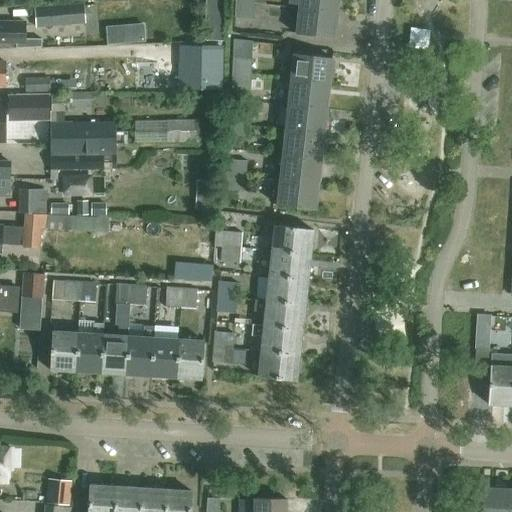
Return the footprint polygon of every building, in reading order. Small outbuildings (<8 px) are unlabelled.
[(36,28),(86,23),(86,22),(96,21),(93,0),(84,1),(84,3),(34,7),(36,28)] [(255,1),(249,0),(235,0),(235,18),(254,19),(255,1)] [(300,0),(300,6),(338,10),(338,0),(300,0)] [(338,10),(300,6),(297,32),(335,36),(338,10)] [(211,13),(210,28),(220,29),(222,13),(211,13)] [(0,40),(11,41),(16,41),(16,48),(42,47),(42,38),(26,39),(26,22),(0,21),(0,40)] [(114,27),(115,38),(134,37),(133,26),(114,27)] [(37,69),(78,70),(78,63),(88,63),(89,50),(78,50),(78,48),(37,48),(36,55),(25,55),(25,58),(9,57),(9,67),(37,67),(37,69)] [(335,67),(332,67),(333,56),(295,52),(292,78),(330,82),(330,78),(334,79),(335,67)] [(232,71),(251,73),(252,60),(233,59),(232,71)] [(251,73),(232,71),(231,89),(250,90),(251,73)] [(50,77),(25,78),(26,92),(51,92),(50,77)] [(289,103),(327,107),(330,82),(292,78),(289,103)] [(9,94),(9,111),(9,116),(20,115),(20,121),(48,120),(48,110),(47,93),(9,94)] [(286,128),(324,132),(327,107),(289,103),(286,128)] [(230,121),(249,123),(250,110),(230,109),(230,121)] [(51,120),(51,134),(51,168),(116,167),(115,121),(64,121),(64,110),(48,110),(48,120),(51,120)] [(198,120),(135,120),(135,140),(199,140),(198,120)] [(249,123),(230,121),(229,140),(249,141),(249,123)] [(283,152),(322,157),(324,132),(286,128),(283,152)] [(280,177),(319,182),(322,157),(283,152),(280,177)] [(227,171),(247,174),(248,160),(228,159),(227,171)] [(0,172),(9,172),(9,161),(0,160),(0,172)] [(247,174),(227,171),(226,190),(246,191),(247,174)] [(0,194),(9,195),(9,172),(0,172),(0,194)] [(93,174),(62,175),(63,196),(93,195),(93,174)] [(319,182),(280,177),(278,203),(316,208),(319,182)] [(19,188),(18,213),(24,213),(46,215),(47,189),(19,188)] [(77,201),(77,215),(88,215),(88,200),(77,201)] [(108,202),(91,202),(92,217),(109,216),(108,202)] [(0,251),(1,251),(2,244),(20,245),(20,239),(23,239),(23,247),(41,248),(42,228),(108,232),(108,218),(69,216),(46,215),(24,213),(24,227),(3,226),(3,225),(0,224),(0,251)] [(266,236),(274,236),(272,249),(311,254),(314,228),(279,224),(279,220),(268,219),(266,236)] [(202,223),(202,251),(220,251),(220,223),(202,223)] [(223,244),(242,246),(243,231),(224,229),(223,244)] [(242,246),(223,244),(221,259),(240,261),(242,246)] [(269,274),(308,279),(311,254),(272,249),(269,274)] [(216,279),(216,253),(194,252),(193,278),(216,279)] [(23,272),(21,296),(43,297),(45,273),(23,272)] [(308,279),(269,274),(267,299),(305,304),(308,279)] [(218,294),(237,296),(239,281),(220,279),(218,294)] [(81,300),(82,282),(67,280),(65,299),(81,300)] [(82,282),(81,300),(96,302),(97,283),(82,282)] [(131,304),(132,285),(117,284),(116,303),(131,304)] [(132,285),(131,304),(146,305),(147,286),(132,285)] [(0,310),(17,312),(18,287),(0,286),(0,310)] [(181,307),(182,289),(167,287),(166,306),(181,307)] [(182,289),(181,307),(196,309),(198,290),(182,289)] [(237,296),(218,294),(217,310),(236,311),(237,296)] [(265,312),(264,324),(253,323),(302,329),(305,304),(267,299),(255,299),(254,311),(265,312)] [(511,335),(511,316),(504,316),(503,335),(511,335)] [(94,322),(93,333),(78,332),(76,371),(101,373),(104,334),(103,334),(104,323),(94,322)] [(261,349),(300,354),(302,329),(253,323),(252,334),(263,335),(261,349)] [(126,374),(129,335),(129,324),(118,324),(118,335),(104,334),(101,373),(126,374)] [(76,371),(78,332),(52,330),(50,369),(76,371)] [(214,345),(233,346),(235,331),(216,330),(214,345)] [(151,376),(154,337),(129,335),(126,374),(151,376)] [(176,378),(179,339),(154,337),(151,376),(176,378)] [(179,339),(176,378),(202,380),(205,341),(179,339)] [(233,346),(214,345),(213,360),(232,361),(233,346)] [(300,354),(261,349),(258,375),(297,379),(300,354)] [(489,378),(490,366),(491,350),(475,349),(474,377),(489,378)] [(511,405),(511,367),(490,366),(489,378),(488,404),(511,405)] [(11,445),(0,444),(0,484),(10,484),(11,445)] [(48,478),(45,503),(70,505),(73,481),(48,478)] [(114,511),(116,486),(90,484),(89,499),(78,498),(77,511),(114,511)] [(494,485),(494,489),(484,488),(482,511),(508,511),(510,490),(506,489),(506,486),(494,485)] [(139,511),(141,487),(116,486),(114,511),(139,511)] [(141,487),(139,511),(164,511),(166,489),(141,487)] [(166,489),(164,511),(190,511),(192,490),(166,489)] [(207,497),(206,511),(218,511),(220,498),(207,497)] [(254,511),(286,511),(286,497),(255,497),(254,511)]
